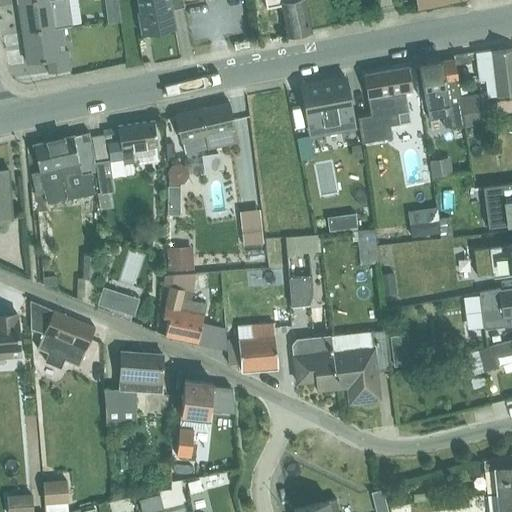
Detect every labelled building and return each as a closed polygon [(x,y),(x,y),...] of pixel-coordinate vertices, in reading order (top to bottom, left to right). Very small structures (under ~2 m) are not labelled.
[(23,34),(61,30),(71,27),(72,24),(68,0),(47,0),(18,4),(23,34)] [(118,0),(103,0),(108,24),(121,22),(118,0)] [(142,36),(176,29),(172,9),(184,7),(182,0),(136,0),(138,13),(137,13),(142,36)] [(289,36),(309,31),(302,0),(269,0),(271,7),(283,4),(289,36)] [(414,0),(417,10),(463,0),(414,0)] [(23,34),(27,64),(47,61),(49,73),(70,70),(68,51),(65,52),(61,30),(23,34)] [(487,97),(511,94),(511,49),(490,52),(489,51),(475,53),(480,81),(484,80),(487,97)] [(454,56),(454,59),(455,66),(468,64),(467,54),(454,56)] [(464,126),(458,88),(455,66),(454,59),(419,65),(430,120),(442,117),(444,127),(451,126),(452,128),(464,126)] [(398,113),(409,111),(405,93),(412,92),(408,67),(363,74),(370,116),(358,118),(361,143),(392,138),(390,125),(400,124),(398,113)] [(310,138),(355,130),(345,78),(301,86),(310,138)] [(466,87),(458,88),(464,126),(465,128),(486,124),(480,94),(467,96),(466,87)] [(185,155),(238,143),(229,103),(177,115),(185,155)] [(134,165),(158,162),(154,121),(118,126),(118,128),(102,130),(103,135),(90,138),(94,157),(98,170),(111,168),(113,168),(134,165)] [(94,172),(94,157),(90,138),(89,133),(33,145),(39,172),(31,174),(36,197),(44,195),(45,202),(66,198),(67,200),(96,195),(96,183),(64,188),(63,182),(72,179),(69,167),(78,165),(81,175),(94,172)] [(314,159),(309,136),(296,139),(301,162),(314,159)] [(199,152),(202,175),(224,172),(221,149),(199,152)] [(179,158),(170,159),(171,165),(166,173),(169,180),(168,215),(180,215),(180,182),(183,182),(189,176),(187,167),(180,164),(179,158)] [(450,158),(428,161),(431,177),(452,173),(450,158)] [(134,165),(113,168),(114,179),(135,175),(134,165)] [(113,168),(111,168),(98,170),(99,193),(115,193),(114,179),(113,168)] [(0,219),(12,219),(9,171),(0,171),(0,219)] [(488,229),(511,225),(511,183),(483,187),(488,229)] [(440,238),(438,219),(435,207),(406,211),(410,236),(419,235),(419,240),(440,238)] [(243,246),(263,244),(259,209),(239,212),(243,246)] [(357,228),(355,214),(326,218),(328,231),(357,228)] [(440,238),(452,236),(449,217),(438,219),(440,238)] [(83,268),(83,279),(94,279),(95,257),(95,250),(96,225),(83,224),(83,232),(82,231),(82,236),(83,236),(83,240),(81,240),(81,244),(83,244),(83,248),(81,248),(81,252),(83,252),(83,261),(80,261),(80,268),(83,268)] [(354,232),(359,265),(379,262),(374,229),(354,232)] [(320,252),(318,234),(287,238),(289,255),(320,252)] [(508,272),(511,271),(511,244),(474,250),(477,275),(493,273),(493,277),(509,275),(508,272)] [(167,249),(168,271),(194,269),(192,247),(167,249)] [(308,263),(303,264),(304,268),(288,270),(291,307),(308,305),(313,293),(311,276),(309,276),(308,263)] [(380,275),(382,296),(396,294),(393,273),(380,275)] [(164,337),(210,346),(214,326),(202,323),(206,304),(191,301),(193,292),(195,274),(163,277),(163,285),(169,287),(164,307),(166,308),(164,317),(169,318),(164,337)] [(140,299),(102,287),(97,304),(134,316),(140,299)] [(510,317),(511,316),(511,289),(500,292),(499,289),(479,292),(483,329),(511,326),(510,317)] [(80,364),(95,328),(30,301),(32,329),(44,334),(37,350),(49,355),(46,362),(61,369),(66,358),(80,364)] [(290,307),(276,308),(277,328),(292,327),(290,307)] [(0,358),(21,357),(17,314),(0,315),(0,358)] [(240,363),(241,370),(277,368),(273,324),(237,326),(238,339),(226,340),(228,364),(240,363)] [(330,335),(326,336),(333,388),(349,386),(350,403),(380,399),(376,370),(390,369),(386,330),(330,336),(330,335)] [(403,332),(390,333),(391,352),(404,351),(403,332)] [(316,390),(333,388),(326,336),(296,339),(293,343),(297,383),(315,381),(316,390)] [(511,342),(478,350),(483,372),(498,368),(496,358),(511,354),(511,342)] [(468,390),(484,390),(484,376),(477,376),(476,351),(467,351),(468,390)] [(135,404),(136,391),(159,393),(162,355),(121,352),(118,390),(105,389),(106,425),(136,423),(135,404)] [(193,429),(207,430),(212,383),(185,380),(177,455),(190,457),(193,429)] [(134,428),(115,429),(117,447),(135,447),(134,428)] [(131,451),(120,451),(121,469),(133,469),(131,451)] [(484,461),(486,494),(511,491),(511,459),(511,455),(484,461)] [(66,480),(42,481),(43,511),(66,511),(68,511),(66,480)] [(159,492),(166,506),(183,498),(176,484),(159,492)] [(140,511),(160,505),(156,490),(136,496),(140,511)] [(388,511),(383,490),(371,493),(376,511),(388,511)] [(511,511),(511,491),(486,494),(488,511),(511,511)] [(43,511),(41,511),(33,511),(32,494),(6,495),(7,511),(43,511)] [(338,511),(336,498),(293,509),(294,511),(338,511)]
